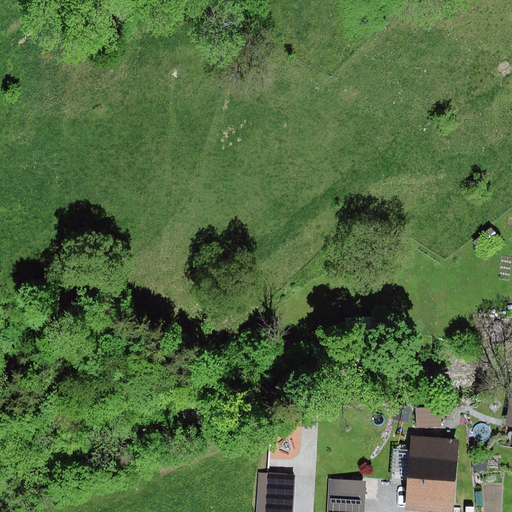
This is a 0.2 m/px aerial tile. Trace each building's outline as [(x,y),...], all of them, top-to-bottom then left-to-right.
[(490,227),(473,242),(482,252),(499,238),(490,227)] [(440,408),(415,409),(416,428),(441,428),(440,408)] [(454,511),(460,444),(413,440),(408,511),(415,511),(454,511)] [(295,511),(298,478),(268,477),(266,511),(295,511)] [(506,511),(504,477),(488,478),(489,511),(506,511)] [(362,511),(365,482),(328,480),(326,511),(362,511)]
